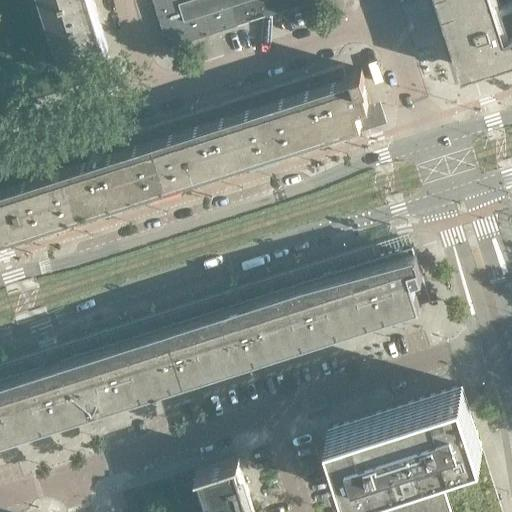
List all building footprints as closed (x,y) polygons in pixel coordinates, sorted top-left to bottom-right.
[(103,47),(95,22),(99,21),(96,11),(93,13),(88,0),(50,0),(43,2),(62,60),(103,47)] [(203,0),(202,0),(153,0),(158,15),(203,0)] [(213,31),(203,0),(158,15),(168,45),(213,31)] [(237,23),(229,0),(202,0),(203,0),(213,31),(237,23)] [(260,15),(255,0),(229,0),(237,23),(260,15)] [(306,0),(255,0),(260,15),(306,0)] [(511,0),(447,0),(456,26),(449,28),(456,51),(463,49),(470,69),(511,55),(511,0)] [(0,234),(373,116),(368,102),(369,102),(361,79),(365,78),(361,68),(351,71),(351,72),(346,73),(343,63),(103,140),(108,155),(91,160),(87,146),(94,144),(94,143),(0,172),(0,234)] [(81,417),(420,309),(418,302),(420,301),(419,299),(428,296),(429,298),(430,298),(417,255),(416,251),(414,252),(412,244),(402,248),(60,357),(64,370),(56,372),(49,375),(45,362),(0,376),(0,443),(62,424),(60,416),(62,416),(59,408),(66,405),(75,403),(77,411),(79,410),(81,417)] [(434,462),(435,462),(482,447),(462,383),(327,427),(354,511),(437,511),(420,458),(432,454),(434,462)] [(255,511),(238,457),(239,457),(238,455),(196,469),(197,473),(200,472),(212,511),(255,511)]
